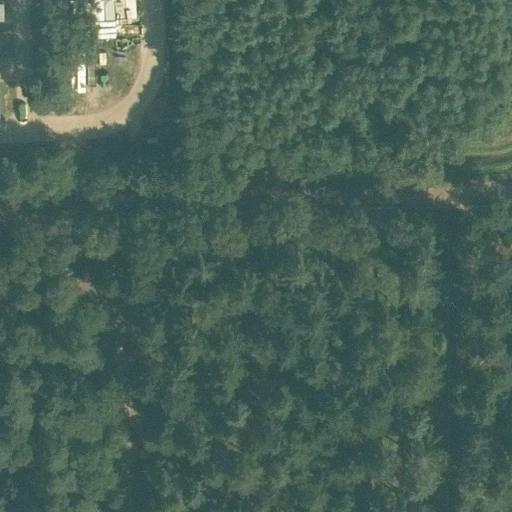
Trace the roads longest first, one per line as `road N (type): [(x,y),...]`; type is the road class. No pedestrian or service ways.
road 1 (track): [(511,190),(0,206)]
road 2 (track): [(85,203),(133,353),(138,511)]
